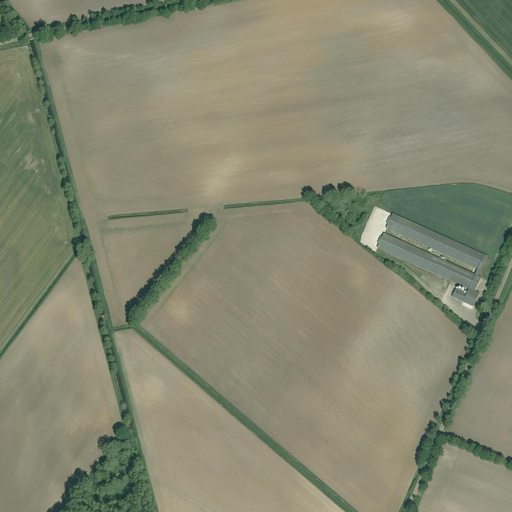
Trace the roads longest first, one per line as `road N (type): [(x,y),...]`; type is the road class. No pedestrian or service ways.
road 1 (residential): [(402,511),(511,253)]
road 2 (track): [(0,43),(204,0)]
